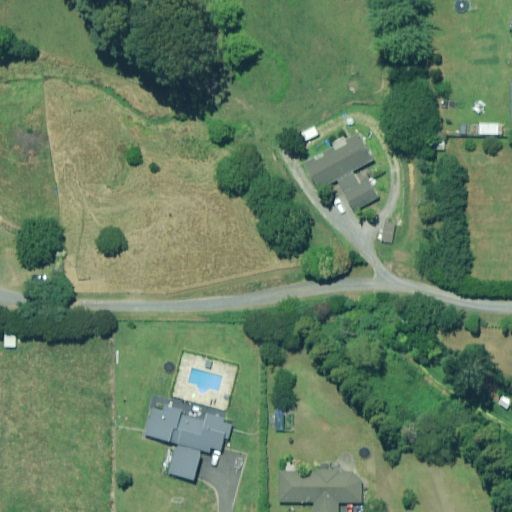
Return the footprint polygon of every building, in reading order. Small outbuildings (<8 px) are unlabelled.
[(504,136),(504,126),(482,126),(482,136),(504,136)] [(374,163),(361,138),(348,144),(345,139),(335,144),(337,149),(307,164),(320,191),(339,182),(354,212),(378,200),(368,180),(360,185),(354,173),(374,163)] [(396,225),(386,223),(382,243),(392,245),(396,225)] [(214,449),(224,452),(227,441),(230,442),(235,426),(210,418),(208,423),(185,416),(186,413),(168,408),(166,413),(155,409),(147,436),(179,445),(171,474),(196,482),(205,452),(213,455),(214,449)] [(346,471),(319,471),(319,473),(282,473),(281,503),(317,504),(316,511),(340,511),(341,504),(365,505),(366,475),(346,474),(346,471)]
